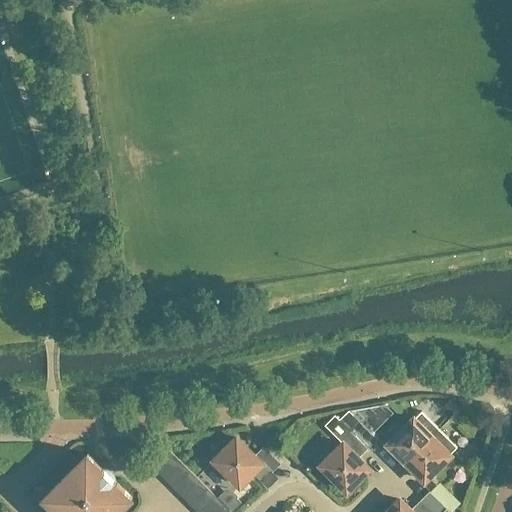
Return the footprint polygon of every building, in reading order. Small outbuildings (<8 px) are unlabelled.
[(321,466),(346,492),(368,470),(358,460),(367,451),(349,433),(359,424),(348,412),(338,422),(334,417),(324,427),(342,445),(321,466)] [(421,413),(388,446),(406,464),(439,431),(421,413)] [(367,451),(377,441),(359,424),(349,433),(367,451)] [(439,431),(406,464),(424,482),(456,449),(439,431)] [(254,457),(236,440),(214,461),(240,487),(261,466),(271,475),(280,465),(263,448),(254,457)] [(155,473),(172,456),(163,447),(146,464),(155,473)] [(119,511),(131,500),(104,472),(87,455),(43,500),(54,511),(119,511)] [(172,456),(155,473),(164,482),(181,465),(172,456)] [(172,490),(189,473),(181,465),(164,482),(172,490)] [(189,473),(172,490),(181,499),(198,482),(189,473)] [(442,478),(431,486),(450,510),(460,502),(442,478)] [(190,508),(207,491),(198,482),(181,499),(190,508)] [(207,491),(190,508),(194,511),(202,511),(215,499),(207,491)] [(429,493),(419,503),(427,511),(444,511),(446,510),(429,493)] [(220,511),(224,508),(215,499),(202,511),(220,511)] [(447,511),(446,510),(444,511),(427,511),(419,503),(410,511),(409,511),(399,501),(388,511),(447,511)]
